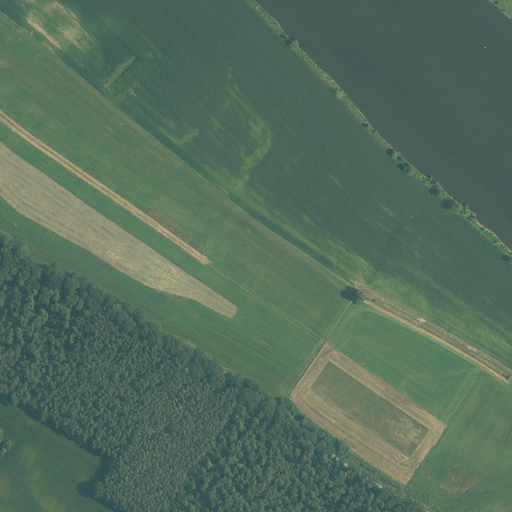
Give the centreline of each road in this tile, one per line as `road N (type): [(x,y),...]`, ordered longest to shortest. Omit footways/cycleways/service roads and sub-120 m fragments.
road 1 (track): [(0,243),(270,400),(322,447),(429,511)]
road 2 (track): [(511,373),(366,290)]
road 3 (track): [(230,376),(203,384),(174,448),(112,475)]
